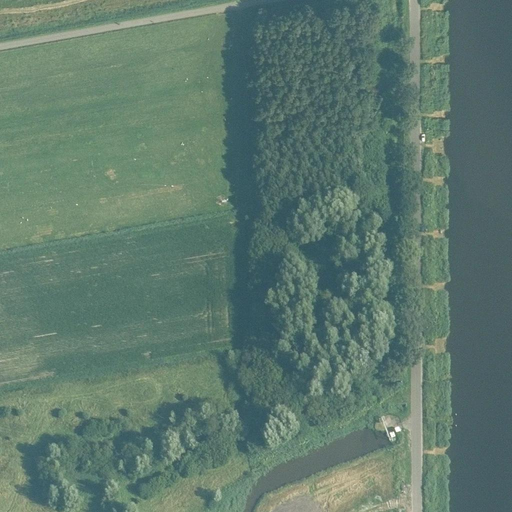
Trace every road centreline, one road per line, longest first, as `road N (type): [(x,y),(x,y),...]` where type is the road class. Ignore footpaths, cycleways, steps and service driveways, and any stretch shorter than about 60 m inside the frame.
road 1 (unclassified): [(416,511),(413,0)]
road 2 (unclassified): [(0,48),(280,0)]
